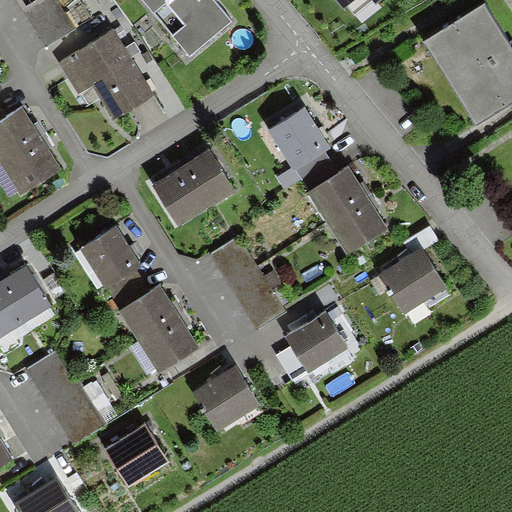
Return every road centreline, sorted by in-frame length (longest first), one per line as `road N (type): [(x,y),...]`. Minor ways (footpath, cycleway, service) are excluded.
road 1 (track): [(159,511),(511,299)]
road 2 (residential): [(298,43),(0,241)]
road 3 (residential): [(298,43),(511,299)]
